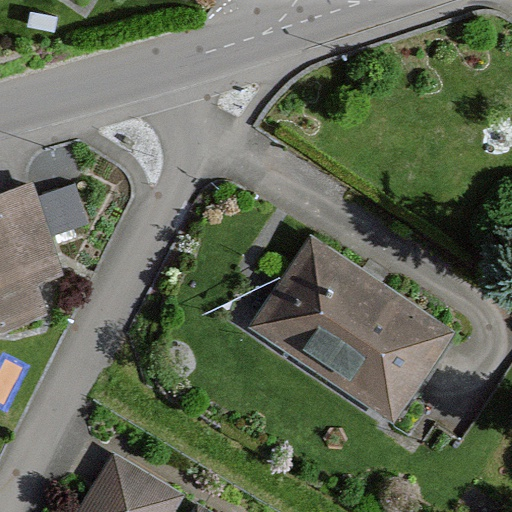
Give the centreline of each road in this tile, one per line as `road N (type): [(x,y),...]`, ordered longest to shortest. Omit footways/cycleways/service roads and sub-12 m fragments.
road 1 (residential): [(179,60),(191,100),(190,142),(4,511)]
road 2 (unclassified): [(0,110),(179,60)]
road 3 (unclassified): [(179,60),(306,21)]
